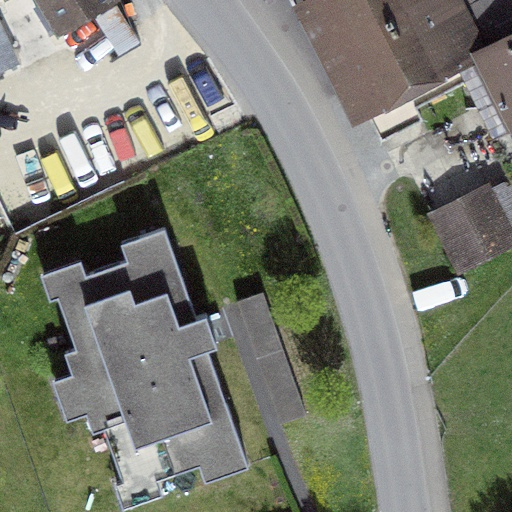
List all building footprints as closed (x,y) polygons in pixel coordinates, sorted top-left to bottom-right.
[(46,0),(61,25),(104,0),(46,0)] [(461,0),(315,0),(297,9),(357,127),(479,66),(511,131),(511,36),(486,49),(461,0)] [(511,234),(488,188),(432,217),(462,276),(511,250),(511,234)] [(83,266),(49,279),(76,354),(67,357),(75,378),(52,387),(69,433),(101,422),(130,501),(202,474),(207,489),(252,473),(209,355),(221,351),(210,319),(199,323),(166,233),(123,248),(130,266),(89,281),(83,266)] [(308,415),(262,292),(235,302),(282,425),(308,415)]
